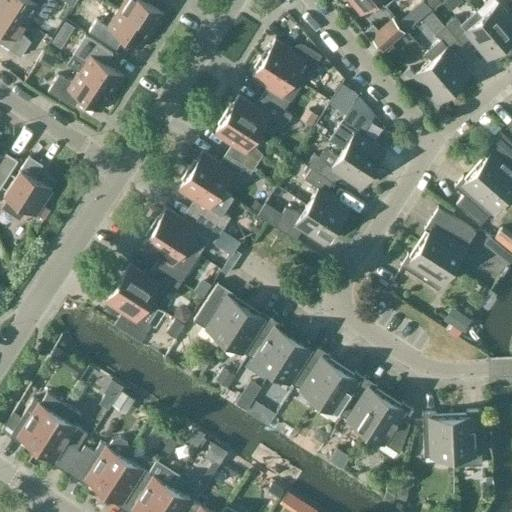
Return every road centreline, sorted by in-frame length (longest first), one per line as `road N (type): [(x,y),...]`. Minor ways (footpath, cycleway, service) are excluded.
road 1 (residential): [(0,359),(119,167)]
road 2 (residential): [(119,167),(235,0)]
road 3 (residential): [(511,367),(434,371),(323,313)]
road 4 (residential): [(323,313),(427,146)]
road 5 (residential): [(427,146),(302,0)]
road 6 (residential): [(119,167),(0,93)]
